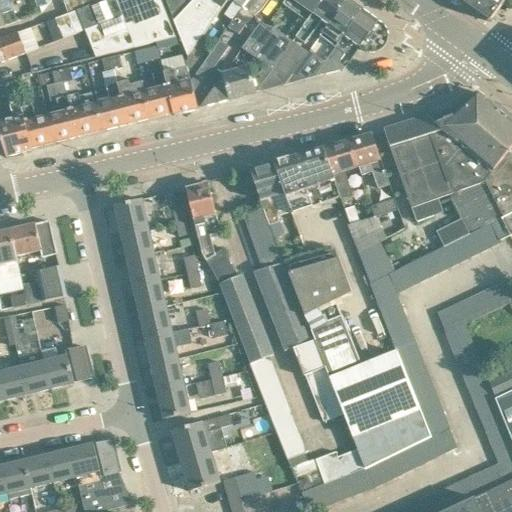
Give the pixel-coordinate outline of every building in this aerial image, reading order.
[(96,57),(157,42),(175,37),(161,0),(106,0),(91,6),(68,15),(55,19),(63,39),(86,31),(96,57)] [(68,15),(91,6),(88,0),(69,0),(64,2),(68,15)] [(187,0),(166,0),(172,17),(187,0)] [(193,0),(174,21),(188,57),(190,53),(228,0),(193,0)] [(263,10),(269,0),(249,0),(243,8),(230,27),(240,34),(247,24),(263,10)] [(243,8),(249,0),(236,0),(235,2),(243,8)] [(285,0),(283,4),(308,21),(323,0),(285,0)] [(323,0),(308,21),(309,22),(297,38),(305,44),(321,21),(329,26),(347,0),(323,0)] [(321,37),(337,48),(363,11),(348,0),(347,0),(329,26),(321,37)] [(490,22),(495,16),(506,0),(459,0),(481,16),(490,22)] [(0,14),(0,28),(17,23),(12,10),(0,14)] [(337,48),(326,63),(317,77),(341,71),(343,72),(345,68),(339,63),(353,43),(359,48),(364,50),(366,52),(368,52),(371,53),(373,53),(374,53),(376,52),(378,52),(380,51),(382,49),(384,48),(386,46),(387,44),(388,41),(388,39),(388,36),(388,34),(388,32),(387,30),(385,27),(384,25),(382,24),(363,11),(337,48)] [(242,49),(272,70),(274,67),(293,42),(280,33),(273,28),(260,24),(242,49)] [(18,33),(0,39),(0,63),(26,54),(18,33)] [(175,37),(157,42),(158,47),(159,49),(178,44),(175,37)] [(204,63),(191,81),(198,109),(203,108),(227,73),(223,74),(215,69),(230,48),(220,41),(204,63)] [(293,42),(274,67),(272,70),(259,89),(255,94),(287,85),(309,54),(308,53),(293,42)] [(158,47),(149,50),(152,61),(161,59),(159,49),(158,47)] [(310,51),(308,53),(309,54),(287,85),(317,77),(326,63),(310,51)] [(191,81),(204,63),(190,53),(188,57),(184,62),(191,81)] [(182,55),(161,61),(164,73),(173,114),(174,116),(198,109),(191,81),(184,62),(182,55)] [(120,56),(112,58),(115,71),(123,69),(120,56)] [(107,89),(96,92),(98,104),(101,115),(97,116),(101,132),(128,125),(118,84),(115,71),(112,58),(103,60),(106,73),(103,74),(107,89)] [(255,94),(259,89),(253,67),(227,73),(203,108),(255,94)] [(69,69),(62,71),(64,82),(65,83),(72,81),(69,69)] [(62,71),(53,73),(56,84),(64,82),(62,71)] [(154,79),(142,82),(151,119),(173,114),(164,73),(153,75),(154,79)] [(40,76),(39,76),(41,88),(48,86),(45,75),(40,76)] [(23,80),(15,82),(17,93),(26,91),(23,80)] [(128,81),(118,84),(128,125),(151,119),(142,82),(129,85),(128,81)] [(9,96),(17,94),(14,82),(6,84),(9,96)] [(56,84),(48,86),(52,101),(56,100),(60,113),(49,116),(55,143),(77,138),(68,96),(65,83),(64,82),(56,84)] [(79,93),(68,96),(77,138),(101,132),(97,116),(101,115),(98,104),(94,105),(91,94),(80,97),(79,93)] [(480,230),(493,224),(502,219),(511,214),(511,122),(477,93),(453,116),(436,123),(428,117),(384,131),(413,209),(451,195),(472,234),(480,230)] [(21,108),(17,94),(9,96),(8,96),(13,116),(0,119),(0,136),(7,158),(32,151),(32,149),(21,108)] [(32,149),(55,143),(49,116),(36,119),(33,105),(21,108),(32,149)] [(380,162),(372,135),(350,141),(359,169),(361,176),(373,172),(378,189),(389,186),(380,162)] [(324,149),(341,198),(342,200),(353,196),(345,173),(359,169),(350,141),(324,149)] [(324,149),(274,163),(286,195),(287,199),(302,194),(308,210),(341,198),(324,149)] [(274,163),(250,170),(263,209),(269,226),(270,226),(283,222),(275,198),(286,195),(274,163)] [(196,188),(186,190),(202,255),(221,284),(223,289),(245,281),(224,250),(215,256),(211,237),(221,234),(209,185),(208,185),(206,185),(205,182),(196,185),(196,188)] [(142,200),(115,206),(119,223),(121,222),(123,233),(148,227),(145,213),(142,213),(139,202),(142,201),(142,200)] [(371,208),(375,219),(378,218),(399,211),(395,200),(371,208)] [(186,218),(183,204),(172,206),(176,221),(186,218)] [(346,210),(351,226),(361,223),(355,207),(346,210)] [(263,209),(243,216),(266,272),(285,264),(270,226),(269,226),(263,209)] [(511,214),(502,219),(510,236),(511,235),(511,214)] [(180,237),(190,235),(186,218),(176,221),(179,237),(180,237)] [(348,227),(371,285),(396,273),(381,243),(389,240),(378,218),(375,219),(361,223),(351,226),(348,227)] [(510,236),(502,219),(493,224),(501,241),(510,236)] [(50,222),(11,231),(17,257),(41,252),(42,258),(57,255),(50,222)] [(493,224),(480,230),(489,249),(502,243),(501,241),(493,224)] [(150,227),(148,227),(123,233),(126,244),(124,245),(127,260),(152,254),(149,243),(149,242),(153,241),(150,227)] [(480,230),(472,234),(468,236),(477,255),(489,249),(480,230)] [(17,258),(11,231),(0,233),(0,282),(22,278),(17,258)] [(465,261),(477,255),(468,236),(457,242),(465,261)] [(457,242),(445,248),(454,266),(465,261),(457,242)] [(445,248),(433,254),(442,272),(454,266),(445,248)] [(306,258),(285,264),(305,316),(338,301),(352,294),(335,249),(306,258)] [(152,254),(127,260),(131,276),(133,275),(135,286),(162,280),(158,265),(155,266),(152,254)] [(433,254),(421,260),(430,278),(442,272),(433,254)] [(184,260),(187,274),(198,272),(195,257),(184,260)] [(421,260),(410,266),(419,284),(430,278),(421,260)] [(407,289),(419,284),(410,266),(398,272),(407,289)] [(38,273),(37,274),(41,290),(64,285),(60,267),(38,272),(38,273)] [(202,288),(198,272),(187,274),(191,291),(202,288)] [(398,272),(396,273),(371,285),(397,294),(407,289),(398,272)] [(162,280),(135,286),(138,297),(136,298),(140,313),(164,307),(161,295),(165,294),(162,280)] [(507,305),(511,302),(511,290),(508,281),(498,286),(507,305)] [(64,285),(41,290),(44,302),(62,298),(67,297),(64,285)] [(371,285),(382,313),(401,306),(397,294),(371,285)] [(498,286),(488,291),(497,309),(507,305),(498,286)] [(41,290),(25,294),(28,306),(44,302),(41,290)] [(497,309),(488,291),(477,295),(486,314),(497,309)] [(10,297),(13,309),(28,306),(25,294),(10,297)] [(477,295),(467,300),(476,319),(486,314),(477,295)] [(467,300),(457,305),(466,323),(476,319),(467,300)] [(315,341),(294,349),(305,377),(326,369),(337,397),(344,415),(358,452),(365,470),(371,467),(381,462),(391,458),(400,453),(410,449),(420,444),(430,440),(431,439),(431,437),(426,426),(422,416),(418,405),(414,395),(410,385),(406,375),(402,365),(399,356),(364,370),(338,301),(305,316),(315,341)] [(457,305),(447,310),(457,330),(466,325),(465,324),(466,323),(457,305)] [(64,306),(54,309),(56,317),(55,318),(57,325),(68,322),(64,306)] [(405,316),(401,306),(382,313),(386,324),(405,316)] [(164,307),(140,313),(143,329),(145,328),(148,339),(174,333),(170,318),(167,319),(164,307)] [(200,327),(210,325),(207,310),(196,312),(200,327)] [(457,330),(447,310),(438,314),(446,334),(457,330)] [(4,319),(7,333),(19,331),(16,316),(4,319)] [(390,334),(409,326),(405,316),(386,324),(390,334)] [(226,322),(210,325),(214,340),(229,337),(226,322)] [(446,334),(452,349),(472,341),(466,325),(457,330),(446,334)] [(413,336),(409,326),(390,334),(394,344),(413,336)] [(189,330),(174,333),(148,339),(150,350),(148,351),(152,366),(176,361),(174,351),(193,347),(189,330)] [(21,345),(19,331),(7,333),(10,348),(21,345)] [(398,354),(417,346),(413,336),(394,344),(398,354)] [(452,349),(456,360),(477,351),(472,341),(452,349)] [(421,357),(417,346),(398,354),(399,356),(402,365),(421,357)] [(58,359),(45,362),(52,390),(65,386),(75,384),(75,383),(89,380),(92,379),(86,355),(86,353),(84,347),(75,350),(65,352),(66,357),(58,359)] [(456,360),(461,370),(481,362),(477,351),(456,360)] [(272,357),(252,365),(267,404),(292,468),(308,461),(306,455),(309,454),(272,357)] [(406,375),(425,367),(421,357),(402,365),(406,375)] [(176,361),(152,366),(155,382),(157,381),(160,393),(186,387),(180,360),(176,361)] [(45,362),(22,368),(28,395),(52,390),(45,362)] [(481,362),(461,370),(465,380),(486,372),(481,362)] [(209,366),(212,381),(222,378),(219,363),(209,366)] [(429,377),(425,367),(406,375),(410,385),(429,377)] [(22,368),(0,373),(0,379),(5,401),(28,395),(22,368)] [(326,369),(305,377),(323,423),(344,415),(337,397),(326,369)] [(497,400),(511,392),(511,370),(489,381),(490,382),(494,393),(497,400)] [(465,380),(469,391),(490,382),(489,381),(486,372),(465,380)] [(414,395),(433,387),(429,377),(410,385),(414,395)] [(222,378),(212,381),(216,397),(226,395),(222,378)] [(469,391),(473,401),(494,393),(490,382),(469,391)] [(186,387),(160,393),(162,403),(160,404),(164,420),(190,414),(191,414),(192,413),(186,387)] [(437,398),(433,387),(414,395),(418,405),(437,398)] [(511,392),(497,400),(499,403),(503,414),(507,424),(511,434),(511,392)] [(499,403),(497,400),(494,393),(473,401),(478,412),(499,403)] [(422,416),(441,408),(437,398),(418,405),(422,416)] [(482,422),(503,414),(499,403),(478,412),(482,422)] [(445,418),(441,408),(422,416),(426,426),(445,418)] [(486,432),(507,424),(503,414),(482,422),(486,432)] [(206,422),(210,434),(233,427),(229,415),(206,422)] [(431,437),(439,433),(449,428),(445,418),(426,426),(431,437)] [(203,423),(172,432),(181,462),(211,453),(206,435),(203,423)] [(491,443),(511,434),(507,424),(486,432),(491,443)] [(457,448),(449,428),(439,433),(448,452),(457,448)] [(438,457),(448,452),(439,433),(431,437),(431,439),(430,440),(438,457)] [(495,453),(511,446),(511,434),(491,443),(495,453)] [(428,462),(438,457),(430,440),(420,444),(428,462)] [(94,446),(99,472),(100,476),(119,472),(112,441),(94,446)] [(410,449),(418,467),(428,462),(420,444),(410,449)] [(94,445),(71,450),(77,478),(99,472),(94,446),(94,445)] [(507,484),(511,481),(511,446),(495,453),(499,464),(498,465),(507,484)] [(409,472),(418,467),(410,449),(400,453),(409,472)] [(71,450),(48,456),(54,483),(77,478),(71,450)] [(324,486),(331,483),(341,479),(351,475),(361,471),(365,470),(358,452),(339,460),(337,454),(315,463),(324,486)] [(220,483),(211,453),(181,462),(190,492),(220,483)] [(391,458),(399,476),(409,472),(400,453),(391,458)] [(48,456),(24,462),(31,489),(54,483),(48,456)] [(389,481),(399,476),(391,458),(381,462),(389,481)] [(10,500),(32,494),(24,462),(2,467),(9,494),(10,500)] [(371,467),(379,486),(389,481),(381,462),(371,467)] [(498,465),(488,469),(496,489),(507,484),(498,465)] [(2,467),(0,467),(0,495),(9,494),(2,467)] [(374,488),(379,486),(371,467),(365,470),(361,471),(370,490),(374,488)] [(496,489),(488,469),(477,474),(486,493),(496,489)] [(351,475),(359,494),(370,490),(361,471),(351,475)] [(99,472),(77,478),(84,511),(100,511),(108,510),(108,511),(119,508),(132,505),(120,473),(119,472),(100,476),(99,472)] [(232,511),(265,511),(260,496),(273,492),(268,477),(258,480),(256,472),(224,482),(232,511)] [(477,474),(467,479),(476,498),(486,493),(477,474)] [(349,498),(359,494),(351,475),(341,479),(349,498)] [(331,483),(339,502),(349,498),(341,479),(331,483)] [(476,498),(467,479),(456,484),(465,503),(476,498)] [(511,511),(511,481),(507,484),(496,489),(486,493),(476,498),(465,503),(455,508),(446,511),(511,511)] [(329,506),(339,502),(331,483),(324,486),(321,487),(329,506)] [(456,484),(446,489),(455,508),(465,503),(456,484)] [(311,491),(319,510),(329,506),(321,487),(311,491)] [(446,511),(455,508),(446,489),(436,493),(444,511),(446,511)] [(309,511),(313,511),(319,510),(311,491),(302,494),(309,511)] [(444,511),(436,493),(425,498),(431,511),(444,511)] [(431,511),(425,498),(415,503),(418,511),(431,511)] [(418,511),(415,503),(404,508),(406,511),(418,511)]
